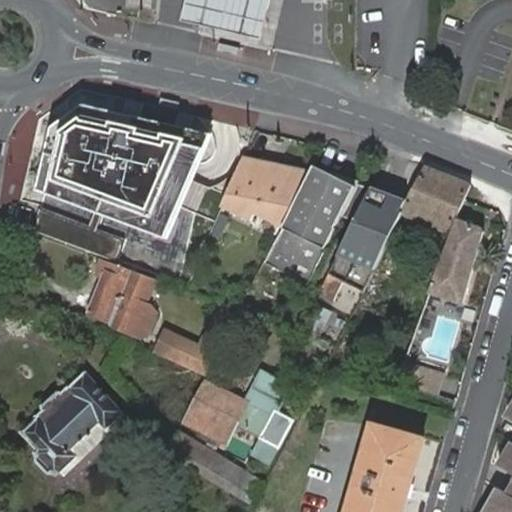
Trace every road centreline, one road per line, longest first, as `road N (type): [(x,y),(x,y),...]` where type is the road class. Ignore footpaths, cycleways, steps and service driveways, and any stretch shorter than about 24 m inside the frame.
road 1 (tertiary): [(511,176),(351,112),(112,57),(59,53)]
road 2 (residential): [(454,511),(511,308)]
